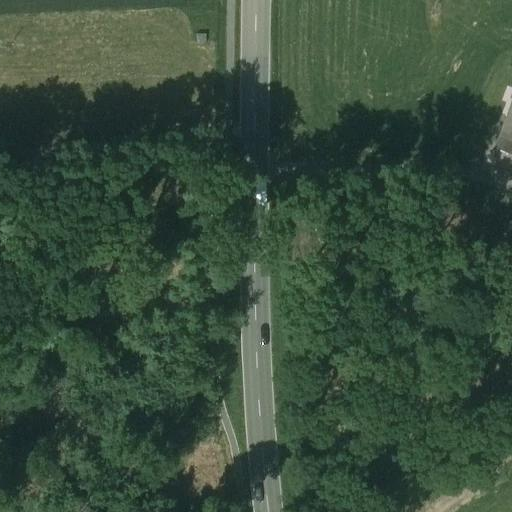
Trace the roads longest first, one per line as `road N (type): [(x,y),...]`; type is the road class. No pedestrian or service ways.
road 1 (tertiary): [(269,511),(256,351),(253,143)]
road 2 (residential): [(253,143),(0,154)]
road 3 (tertiary): [(253,143),(256,0)]
